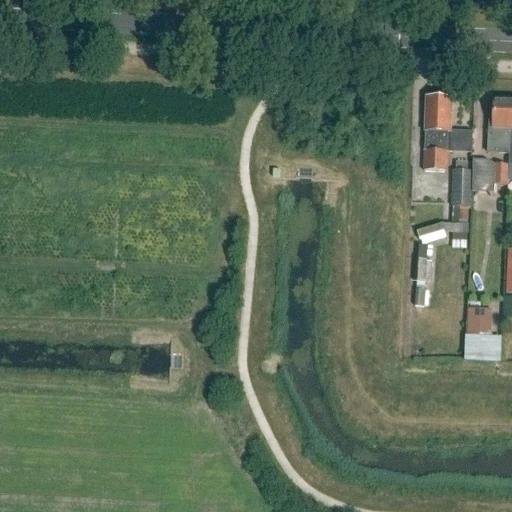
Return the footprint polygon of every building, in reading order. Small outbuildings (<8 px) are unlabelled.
[(440,100),(437,97),(432,97),(429,99),(427,99),(424,173),(448,174),(448,154),(471,155),(472,135),(450,134),(450,131),(454,128),(454,123),(451,120),(451,100),(440,100)] [(510,156),(511,109),(511,101),(495,100),(494,120),(490,120),(488,155),(510,156)] [(494,166),(493,186),(507,186),(508,166),(494,166)] [(472,172),(451,172),(450,208),(459,208),(458,226),(440,225),(415,233),(419,242),(420,242),(422,246),(445,239),(444,234),(451,234),(452,240),(467,240),(467,225),(466,225),(467,208),(470,208),(472,172)] [(419,248),(419,257),(427,258),(427,248),(419,248)] [(415,283),(416,283),(425,284),(426,284),(427,263),(416,262),(415,283)] [(415,292),(415,308),(424,308),(425,293),(415,292)] [(468,318),(468,338),(490,339),(491,318),(468,318)]
